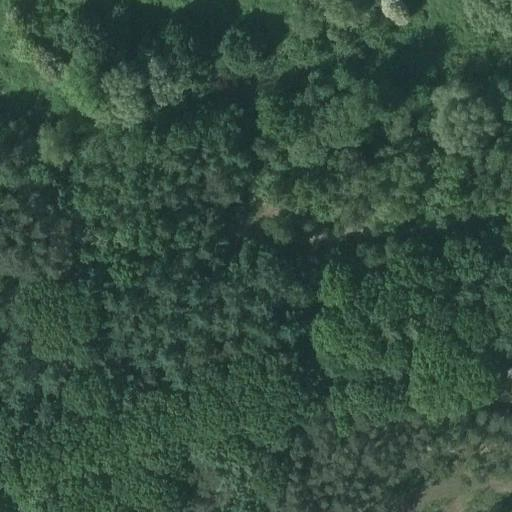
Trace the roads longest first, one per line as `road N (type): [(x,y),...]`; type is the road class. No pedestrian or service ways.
road 1 (track): [(0,440),(511,322)]
road 2 (track): [(511,195),(280,236),(0,260)]
